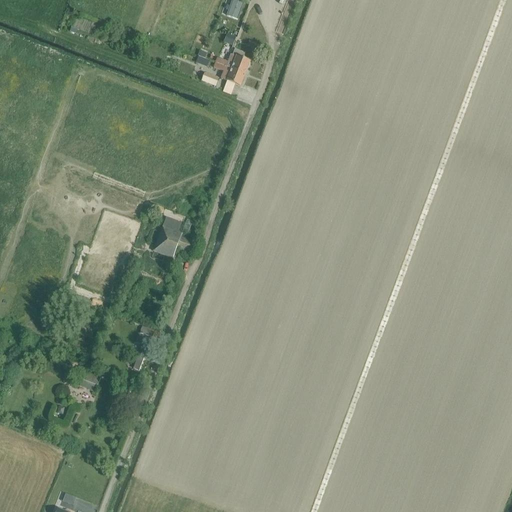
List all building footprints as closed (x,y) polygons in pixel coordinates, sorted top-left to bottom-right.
[(244,3),(235,0),(232,0),(227,16),(238,20),(244,3)] [(233,46),(236,38),(227,34),(224,43),(233,46)] [(200,50),(198,56),(206,59),(208,54),(200,50)] [(217,58),(215,64),(245,75),(250,64),(243,61),(245,54),(235,50),(233,56),(231,56),(228,62),(217,58)] [(240,87),(245,75),(215,64),(213,68),(223,72),(220,79),(240,87)] [(217,86),(219,79),(204,73),(202,80),(217,86)] [(153,253),(164,256),(173,260),(176,250),(192,256),(196,244),(180,238),(182,234),(163,227),(153,253)] [(142,327),(140,335),(152,338),(154,332),(142,327)] [(149,345),(144,343),(134,369),(139,372),(149,345)] [(44,366),(47,358),(35,354),(33,361),(44,366)] [(96,377),(82,371),(79,379),(98,387),(101,379),(96,377)]
